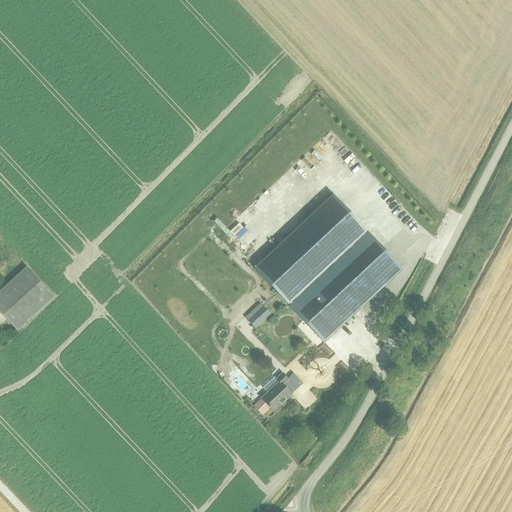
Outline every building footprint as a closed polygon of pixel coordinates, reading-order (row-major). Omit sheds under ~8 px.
[(334,150),(341,141),(337,138),(330,147),(334,150)] [(273,194),(291,179),(288,174),(269,190),(273,194)] [(255,266),(289,305),(365,234),(330,197),(255,266)] [(248,213),(239,221),(243,226),(253,218),(248,213)] [(248,237),(253,242),(261,233),(256,228),(248,237)] [(324,342),(379,291),(401,270),(367,234),(290,306),(324,342)] [(0,314),(16,332),(53,298),(26,269),(0,292),(0,314)] [(262,307),(247,321),(255,329),(270,315),(262,307)] [(249,348),(242,355),(250,363),(256,357),(249,348)] [(232,362),(224,369),(230,376),(238,368),(232,362)] [(291,395),(282,385),(288,380),(282,374),(276,380),(279,383),(261,399),(273,412),(291,395)]
